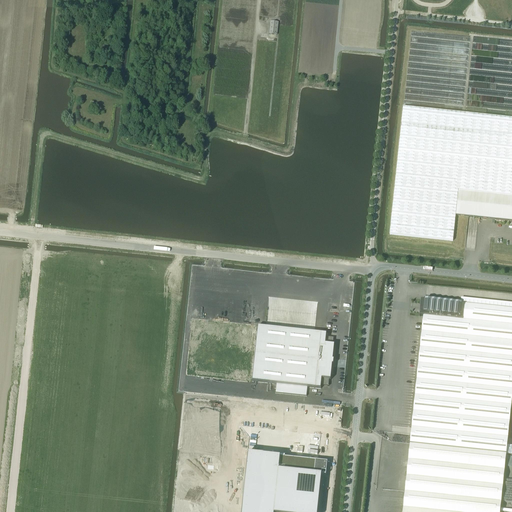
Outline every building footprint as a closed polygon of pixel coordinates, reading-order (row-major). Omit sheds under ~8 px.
[(269,34),(277,35),(278,23),(270,22),(269,34)] [(511,118),(403,107),(390,235),(453,241),(456,216),(458,190),(511,195),(511,118)] [(511,195),(458,190),(456,216),(495,220),(495,221),(511,222),(511,195)] [(423,317),(410,445),(506,455),(511,398),(511,309),(462,304),(462,303),(425,300),(425,301),(421,300),(419,317),(423,317)] [(257,327),(251,382),(276,385),(275,394),(306,397),(307,388),(321,389),(321,386),(322,380),(329,380),(331,380),(332,366),(333,366),(334,361),(333,360),(335,346),(333,345),(326,345),(326,338),(327,335),(315,333),(314,333),(266,328),(265,328),(257,327)] [(506,455),(410,445),(403,511),(500,511),(506,455)] [(180,447),(172,511),(318,511),(322,476),(326,476),(325,476),(327,463),(328,463),(180,447)]
